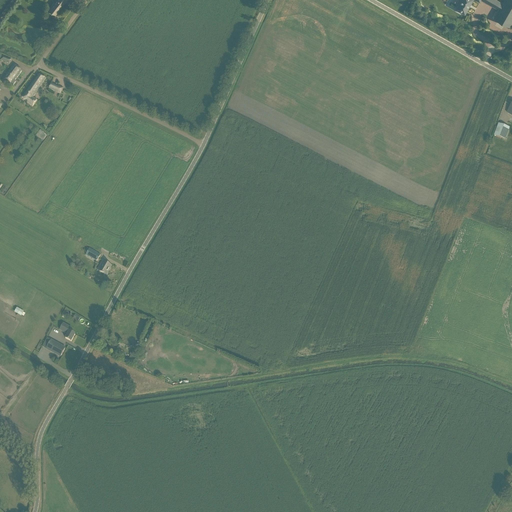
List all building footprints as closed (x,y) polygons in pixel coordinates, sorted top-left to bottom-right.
[(49,9),(56,15),(66,0),(52,0),(51,1),(53,3),(49,9)] [(456,8),(458,9),(458,10),(457,10),(462,13),(462,12),(462,11),(465,13),(471,0),(476,0),(480,2),(480,0),(455,0),(454,2),(458,4),(456,8)] [(511,0),(503,0),(502,3),(496,0),(489,0),(488,3),(498,9),(494,17),(510,26),(511,21),(511,0)] [(14,65),(8,73),(16,78),(22,71),(14,65)] [(8,73),(1,82),(5,85),(6,82),(12,86),(15,82),(14,81),(16,78),(8,73)] [(27,103),(33,107),(37,100),(34,98),(46,79),(39,74),(34,81),(32,84),(25,93),(22,98),(28,101),(27,103)] [(49,88),(49,89),(56,92),(56,90),(61,93),(63,89),(51,83),(49,88)] [(494,135),(505,140),(509,128),(498,124),(494,135)] [(86,255),(97,262),(101,255),(89,249),(86,255)] [(100,272),(106,276),(112,266),(103,261),(101,265),(103,266),(100,272)] [(17,308),(14,313),(21,316),(24,312),(17,308)] [(59,330),(67,335),(65,339),(67,340),(71,342),(75,335),(70,332),(72,328),(63,324),(59,330)] [(47,339),(42,347),(60,357),(65,349),(47,339)] [(133,351),(128,362),(136,366),(138,362),(134,360),(137,353),(133,351)]
